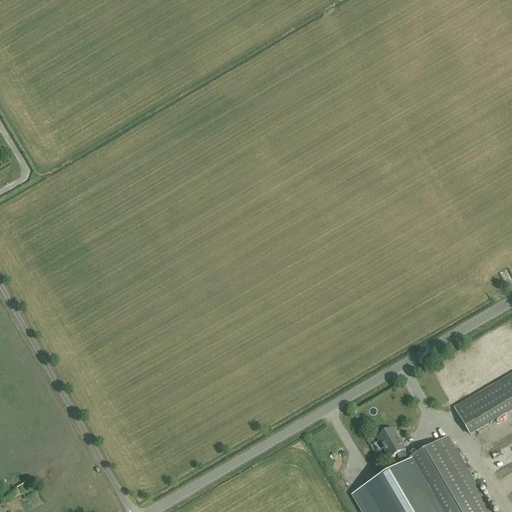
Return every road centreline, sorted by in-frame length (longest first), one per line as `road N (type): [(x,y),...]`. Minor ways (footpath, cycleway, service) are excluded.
road 1 (tertiary): [(148,511),(511,299)]
road 2 (unclassified): [(131,511),(0,286)]
